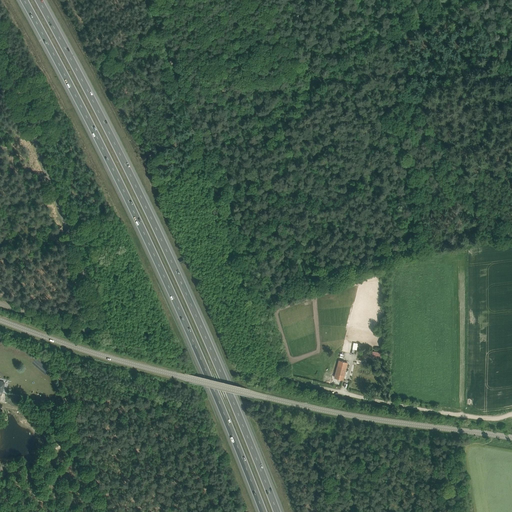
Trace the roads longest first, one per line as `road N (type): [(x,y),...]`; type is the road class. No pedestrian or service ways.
road 1 (motorway): [(277,511),(123,160),(37,0)]
road 2 (motorway): [(23,0),(113,170),(263,511)]
road 3 (tertiary): [(511,437),(310,407),(138,365),(0,318)]
road 4 (unclassified): [(0,304),(88,329),(99,313),(0,47)]
road 5 (track): [(511,413),(489,419),(417,408),(283,375)]
road 6 (track): [(283,375),(204,160)]
road 7 (track): [(145,0),(204,160)]
road 8 (track): [(318,85),(449,0)]
road 9 (track): [(204,160),(318,85)]
